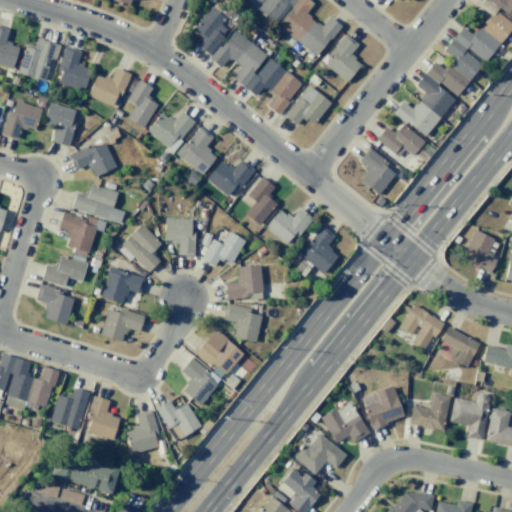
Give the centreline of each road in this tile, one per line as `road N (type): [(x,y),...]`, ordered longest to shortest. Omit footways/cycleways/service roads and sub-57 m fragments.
road 1 (residential): [(4,0),(82,20),(152,53),(449,288),(511,310)]
road 2 (secondary): [(511,82),(165,511)]
road 3 (secondary): [(206,511),(511,133)]
road 4 (residential): [(0,335),(133,375),(162,347),(183,296)]
road 5 (residential): [(449,0),(309,176)]
road 6 (residential): [(511,479),(411,457),(386,463),(347,511)]
road 7 (residential): [(0,166),(41,191),(0,315)]
